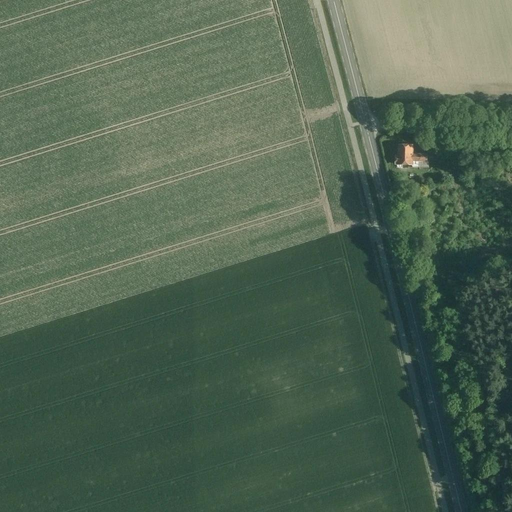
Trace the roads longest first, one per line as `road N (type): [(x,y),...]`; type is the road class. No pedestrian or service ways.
road 1 (secondary): [(460,511),(331,0)]
road 2 (track): [(349,126),(511,127)]
